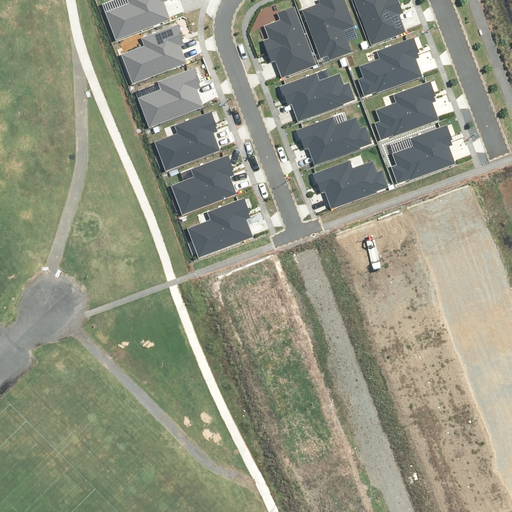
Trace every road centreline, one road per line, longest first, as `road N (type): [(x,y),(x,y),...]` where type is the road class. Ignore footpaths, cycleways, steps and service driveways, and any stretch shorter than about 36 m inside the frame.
road 1 (residential): [(297,235),(403,511)]
road 2 (residential): [(297,235),(222,40),(231,0)]
road 3 (residential): [(511,193),(438,0)]
